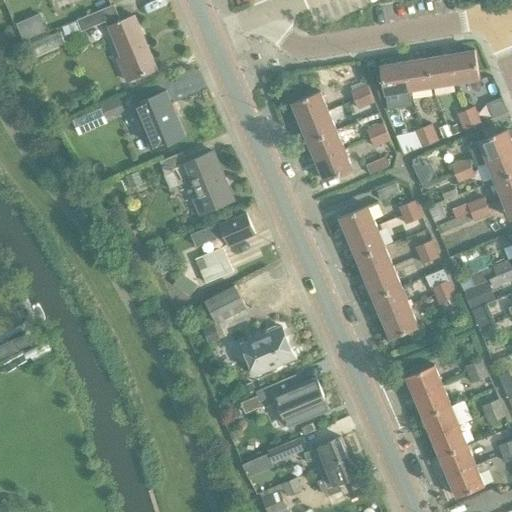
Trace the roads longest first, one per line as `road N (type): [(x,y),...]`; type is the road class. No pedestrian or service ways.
road 1 (secondary): [(413,511),(212,38)]
road 2 (residential): [(271,13),(285,39),(304,47),(488,19)]
